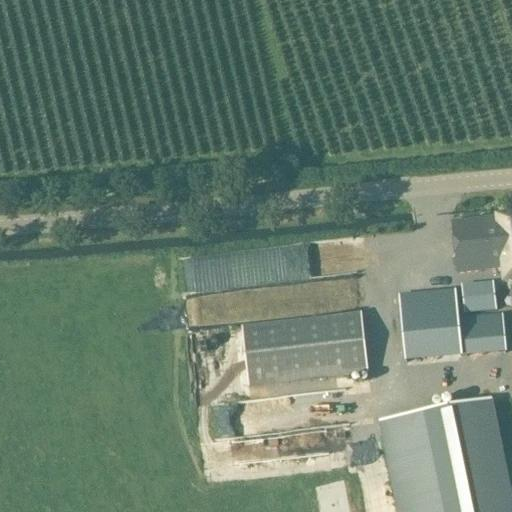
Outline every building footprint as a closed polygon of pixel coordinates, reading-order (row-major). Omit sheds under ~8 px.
[(457,277),(502,271),(504,283),(511,282),(511,215),(496,218),(496,217),(451,223),(457,277)] [(461,287),(464,316),(497,313),(493,283),(461,287)] [(502,316),(458,321),(456,293),(400,298),(403,327),(457,321),(460,359),(506,354),(502,316)] [(247,386),(367,374),(361,314),(241,326),(247,386)] [(213,435),(347,428),(345,394),(211,401),(213,435)] [(430,511),(510,511),(487,402),(412,418),(430,511)]
